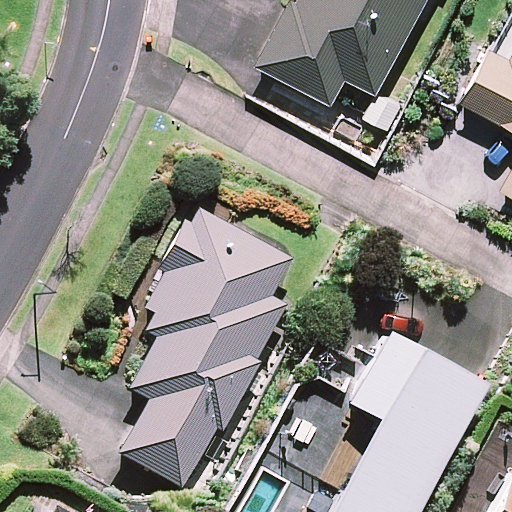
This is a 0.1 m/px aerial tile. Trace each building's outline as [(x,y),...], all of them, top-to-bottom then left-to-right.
[(427,0),(295,0),(261,66),(333,104),(347,77),(378,93),(427,0)] [(511,16),(511,19),(511,55),(492,45),(463,100),(511,125),(511,171),(504,188),(511,192),(511,16)] [(290,257),(190,207),(161,268),(166,271),(138,327),(157,337),(131,390),(148,398),(119,455),(186,488),(216,427),(223,431),(285,306),(269,299),(290,257)] [(418,511),(485,386),(386,334),(349,404),(380,421),(331,511),(418,511)] [(511,511),(511,474),(492,511),(511,511)]
